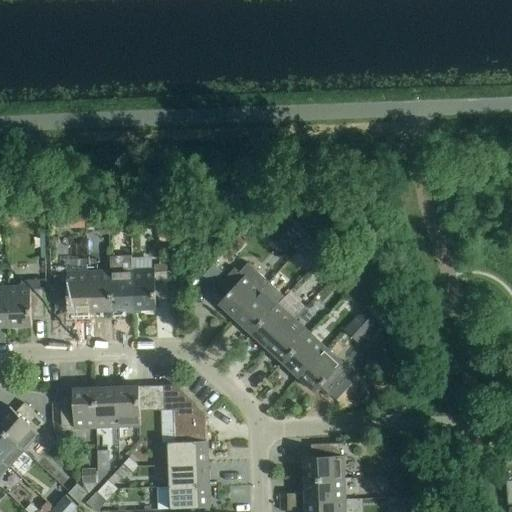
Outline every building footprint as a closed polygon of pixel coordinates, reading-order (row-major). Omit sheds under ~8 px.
[(109,227),(108,213),(100,214),(101,227),(109,227)] [(117,213),(108,213),(109,227),(117,226),(117,213)] [(85,229),(85,215),(73,216),(73,229),(85,229)] [(173,243),(172,229),(159,230),(159,243),(173,243)] [(315,264),(324,255),(318,249),(310,241),(300,252),(314,265),(315,264)] [(324,255),(315,264),(322,270),(331,260),(324,255)] [(111,271),(112,310),(134,310),(132,270),(131,270),(130,257),(111,257),(111,271)] [(211,284),(221,272),(214,265),(203,277),(211,284)] [(155,269),(132,270),(134,310),(156,309),(156,301),(168,300),(167,272),(155,272),(155,269)] [(219,303),(236,319),(263,290),(247,275),(245,277),(236,269),(216,289),(224,298),(219,303)] [(341,288),(347,294),(356,284),(340,269),(331,279),(341,288)] [(111,271),(89,272),(91,311),(112,310),(111,271)] [(91,311),(89,272),(67,273),(67,276),(55,276),(56,305),(68,304),(68,312),(91,311)] [(20,286),(8,287),(10,327),(32,326),(32,318),(44,317),(43,290),(47,290),(47,280),(23,281),(20,286)] [(236,319),(252,333),(278,304),(285,297),(269,283),(263,290),(236,319)] [(356,284),(347,294),(353,299),(362,290),(356,284)] [(8,287),(0,287),(0,327),(10,327),(8,287)] [(252,333),(267,348),(294,319),(278,304),(252,333)] [(343,330),(360,346),(377,329),(359,312),(343,330)] [(267,348),(283,363),(310,333),(294,319),(267,348)] [(283,363),(299,377),(326,348),(310,333),(283,363)] [(326,348),(299,377),(316,392),(321,387),(336,401),(356,380),(341,366),(343,363),(326,348)] [(152,411),(165,410),(164,385),(151,386),(152,411)] [(174,410),(175,442),(175,443),(207,442),(206,413),(176,385),(164,385),(165,410),(174,410)] [(140,411),(152,411),(151,386),(117,387),(118,427),(141,426),(140,411)] [(97,428),(118,427),(117,387),(95,388),(97,428)] [(74,429),(97,428),(95,388),(73,389),(73,397),(61,397),(62,426),(74,426),(74,429)] [(10,407),(0,418),(0,427),(24,450),(39,434),(37,432),(46,423),(25,403),(16,412),(10,407)] [(0,427),(0,457),(10,466),(24,450),(0,427)] [(168,442),(169,465),(208,463),(207,442),(175,443),(175,442),(168,442)] [(304,457),(305,480),(344,478),(343,456),(340,456),(340,444),(311,445),(312,457),(304,457)] [(0,457),(0,476),(10,466),(0,457)] [(124,464),(133,473),(139,466),(130,457),(124,464)] [(169,465),(169,487),(209,485),(208,463),(169,465)] [(96,483),(96,471),(84,471),(84,483),(96,483)] [(305,480),(306,501),(345,500),(344,478),(305,480)] [(109,480),(103,486),(113,495),(118,489),(109,480)] [(70,493),(81,503),(88,495),(77,485),(70,493)] [(209,485),(169,487),(170,509),(189,508),(209,508),(210,508),(209,485)] [(113,495),(103,486),(97,492),(107,501),(113,495)] [(281,494),(281,502),(298,502),(298,493),(281,494)] [(75,511),(79,508),(66,496),(55,509),(51,511),(75,511)] [(306,501),(306,511),(345,511),(345,500),(306,501)] [(38,511),(51,511),(55,509),(48,502),(39,511),(38,511)] [(298,502),(281,502),(282,511),(299,510),(298,502)]
